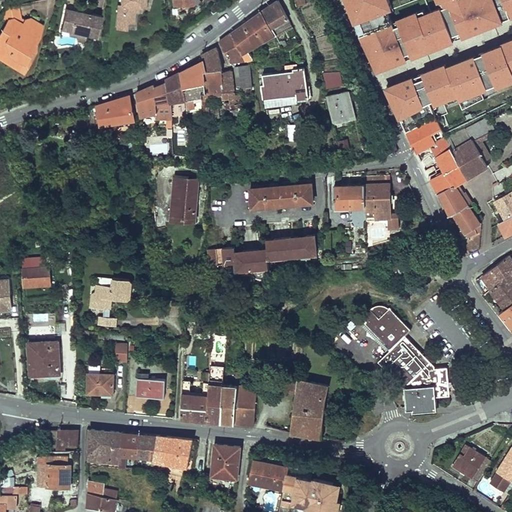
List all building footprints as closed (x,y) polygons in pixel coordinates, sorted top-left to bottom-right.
[(140,0),(120,0),(120,5),(117,5),(115,29),(126,30),(127,23),(133,23),(134,12),(134,6),(138,7),(140,7),(140,0)] [(262,11),(273,31),(280,27),(290,22),(278,0),(277,0),(270,5),(262,11)] [(335,0),(349,41),(387,27),(379,0),(335,0)] [(442,12),(458,51),(478,43),(500,35),(485,0),(482,0),(471,5),(469,0),(426,0),(432,14),(442,12)] [(511,0),(497,0),(511,28),(511,0)] [(208,8),(212,14),(220,8),(215,2),(208,8)] [(21,18),(18,5),(7,7),(2,16),(8,20),(13,18),(23,24),(25,19),(21,18)] [(101,15),(65,8),(61,29),(96,37),(101,15)] [(245,24),(231,34),(242,53),(248,50),(275,34),(273,31),(262,11),(245,24)] [(23,60),(28,63),(34,52),(31,50),(29,49),(33,42),(35,43),(39,36),(42,25),(30,18),(25,19),(23,24),(13,18),(8,20),(0,34),(0,53),(0,54),(2,55),(5,56),(7,56),(10,57),(11,55),(18,60),(23,60)] [(406,73),(450,55),(436,20),(358,52),(372,87),(406,73)] [(275,34),(276,35),(283,31),(280,27),(273,31),(275,34)] [(224,39),(220,42),(230,62),(253,58),(248,50),(242,53),(231,34),(224,39)] [(511,46),(498,52),(511,91),(511,90),(511,46)] [(209,52),(202,55),(204,60),(206,69),(222,68),(217,48),(209,52)] [(0,58),(23,72),(28,63),(23,60),(18,60),(11,55),(10,57),(7,56),(5,56),(2,55),(0,54),(0,53),(0,58)] [(497,55),(443,77),(455,114),(511,94),(497,55)] [(192,66),(181,72),(187,100),(187,107),(203,103),(203,97),(203,93),(206,92),(203,70),(206,69),(204,60),(192,66)] [(286,70),(263,74),(264,83),(261,84),(263,98),(265,97),(296,93),(297,98),(309,96),(305,66),(298,67),(298,63),(285,65),(286,70)] [(235,66),(237,88),(251,86),(249,64),(235,66)] [(203,93),(203,97),(234,91),(232,69),(222,72),(222,68),(206,69),(203,70),(206,92),(203,93)] [(338,71),(324,73),(327,87),(343,82),(341,74),(339,74),(338,71)] [(174,76),(166,79),(167,82),(171,102),(179,100),(180,108),(187,107),(187,100),(181,72),(174,76)] [(440,74),(377,99),(391,130),(452,109),(440,74)] [(137,92),(141,115),(156,112),(156,117),(167,117),(167,126),(172,126),(171,102),(167,82),(155,87),(154,85),(137,92)] [(344,117),(345,120),(356,117),(349,89),(346,90),(352,115),(344,117)] [(337,95),(328,97),(335,123),(345,120),(344,117),(352,115),(346,90),(337,92),(337,95)] [(296,93),(265,97),(266,107),(297,102),(297,98),(296,93)] [(93,106),(94,109),(99,108),(101,124),(101,126),(117,123),(135,120),(134,116),(130,95),(106,102),(93,106)] [(99,108),(94,109),(89,110),(92,125),(101,124),(99,108)] [(446,137),(467,177),(488,165),(485,160),(474,140),(479,137),(490,131),(494,129),(488,116),(466,128),(446,136),(446,137)] [(436,118),(407,133),(416,152),(431,145),(446,137),(446,136),(436,118)] [(479,137),(481,140),(492,135),(490,131),(479,137)] [(446,137),(431,145),(446,172),(433,178),(441,191),(454,183),(455,184),(467,177),(446,137)] [(474,140),(485,160),(490,156),(481,140),(479,137),(474,140)] [(347,138),(340,140),(343,150),(350,148),(347,138)] [(381,147),(383,156),(398,151),(394,143),(381,147)] [(234,151),(235,161),(253,158),(252,149),(234,151)] [(365,176),(365,184),(391,183),(390,175),(365,176)] [(188,177),(175,176),(172,221),(195,222),(197,198),(187,198),(188,177)] [(198,177),(188,177),(187,198),(197,198),(198,177)] [(252,188),(250,188),(252,207),(314,201),(312,178),(252,184),(252,188)] [(391,183),(365,184),(366,205),(366,210),(375,209),(375,215),(375,218),(388,217),(388,227),(400,227),(399,212),(392,213),(391,200),(389,201),(389,195),(391,195),(391,183)] [(441,191),(440,191),(451,214),(468,204),(462,194),(455,184),(454,183),(441,191)] [(365,184),(350,185),(351,205),(366,205),(365,184)] [(350,185),(334,185),(335,206),(351,205),(350,185)] [(443,206),(448,216),(451,214),(440,191),(436,193),(443,206)] [(465,192),(462,194),(468,204),(473,202),(466,191),(465,192)] [(495,200),(506,218),(511,214),(511,192),(511,191),(495,200)] [(465,228),(470,236),(464,239),(471,253),(476,251),(480,249),(482,230),(480,231),(481,223),(468,204),(451,214),(448,216),(451,222),(457,218),(460,222),(461,222),(465,228)] [(499,222),(506,235),(511,232),(511,214),(506,218),(499,222)] [(235,245),(208,248),(210,264),(236,261),(237,268),(270,266),(269,257),(317,252),(315,233),(306,234),(307,237),(299,238),(292,239),(291,236),(274,238),(274,240),(267,241),(268,247),(268,249),(261,250),(260,248),(243,250),(244,252),(236,253),(236,250),(235,245)] [(38,253),(22,254),(23,268),(38,267),(38,253)] [(483,275),(492,287),(506,276),(510,281),(511,279),(511,259),(510,256),(509,255),(483,275)] [(400,275),(413,274),(412,267),(407,267),(406,260),(388,262),(389,271),(394,271),(394,275),(400,275)] [(38,267),(23,268),(24,287),(50,285),(49,266),(38,267)] [(490,289),(505,308),(511,302),(511,279),(510,281),(506,276),(492,287),(490,289)] [(92,294),(90,307),(97,308),(101,304),(104,308),(103,316),(100,315),(99,324),(116,326),(117,317),(110,317),(112,299),(112,296),(117,296),(116,299),(127,300),(131,297),(132,282),(129,279),(113,277),(112,285),(97,283),(96,291),(92,294)] [(0,279),(0,309),(11,308),(8,278),(0,279)] [(511,302),(505,308),(499,312),(506,320),(511,327),(511,326),(511,302)] [(380,361),(405,386),(406,406),(406,409),(437,407),(436,395),(448,394),(446,368),(434,369),(434,366),(404,336),(411,330),(403,321),(390,307),(389,308),(387,307),(385,306),(382,305),(380,305),(377,305),(375,306),(373,307),(371,309),(370,308),(360,318),(391,350),(380,361)] [(59,341),(29,342),(31,371),(44,371),(44,374),(60,374),(59,341)] [(128,344),(117,344),(116,359),(127,360),(128,344)] [(209,381),(208,420),(215,421),(221,422),(223,384),(225,366),(210,366),(209,381)] [(89,373),(88,392),(102,393),(102,391),(106,391),(106,393),(105,395),(113,396),(113,373),(102,373),(89,373)] [(284,389),(286,376),(273,374),(272,387),(284,389)] [(298,378),(286,376),(284,389),(296,392),(291,432),(322,437),(328,398),(327,398),(329,385),(298,378)] [(138,377),(137,396),(146,397),(146,393),(155,393),(155,397),(165,397),(165,378),(138,377)] [(182,393),(181,418),(194,419),(208,420),(209,381),(203,381),(203,395),(190,394),(191,380),(183,380),(182,393)] [(223,384),(221,422),(229,423),(235,423),(238,385),(235,385),(223,384)] [(257,386),(238,385),(235,423),(246,424),(255,424),(257,386)] [(120,454),(123,432),(114,431),(97,430),(91,429),(88,460),(119,463),(120,454)] [(65,430),(48,430),(48,447),(67,448),(67,445),(79,445),(79,430),(65,430)] [(131,433),(123,432),(120,454),(129,455),(137,456),(140,434),(131,433)] [(148,434),(140,434),(137,456),(153,458),(157,435),(148,434)] [(176,437),(157,435),(153,458),(151,469),(162,472),(164,463),(188,467),(194,439),(176,437)] [(241,446),(215,443),(212,475),(222,477),(222,481),(236,483),(241,446)] [(453,465),(479,481),(492,460),(466,444),(453,465)] [(511,447),(497,471),(490,482),(504,491),(511,480),(511,447)] [(44,457),(39,457),(39,486),(70,487),(71,464),(68,464),(68,458),(53,457),(54,454),(44,454),(44,457)] [(128,468),(129,455),(120,454),(119,463),(118,467),(128,468)] [(288,473),(289,465),(253,458),(249,481),(284,489),(288,473)] [(314,478),(288,473),(284,489),(281,500),(290,502),(305,505),(307,504),(310,507),(308,509),(307,511),(339,511),(341,499),(338,499),(341,482),(315,477),(314,478)] [(0,478),(0,486),(14,486),(14,478),(0,478)] [(89,479),(88,492),(104,495),(105,482),(89,479)] [(105,488),(105,496),(117,498),(118,491),(105,488)] [(88,492),(87,508),(97,509),(97,506),(100,506),(100,510),(109,511),(113,511),(117,498),(105,496),(104,495),(88,492)] [(0,511),(5,511),(6,506),(16,506),(17,496),(0,495),(0,511)] [(27,511),(39,511),(40,504),(28,503),(27,511)]
